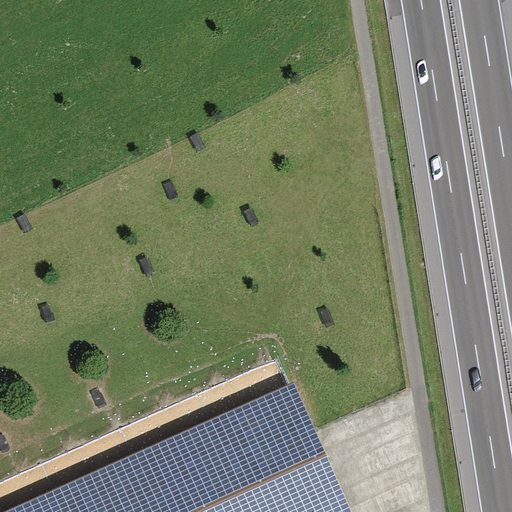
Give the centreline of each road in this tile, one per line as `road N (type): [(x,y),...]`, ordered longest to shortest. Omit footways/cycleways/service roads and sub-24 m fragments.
road 1 (motorway): [(420,0),(501,511)]
road 2 (track): [(437,511),(356,0)]
road 3 (motorway): [(511,210),(478,0)]
